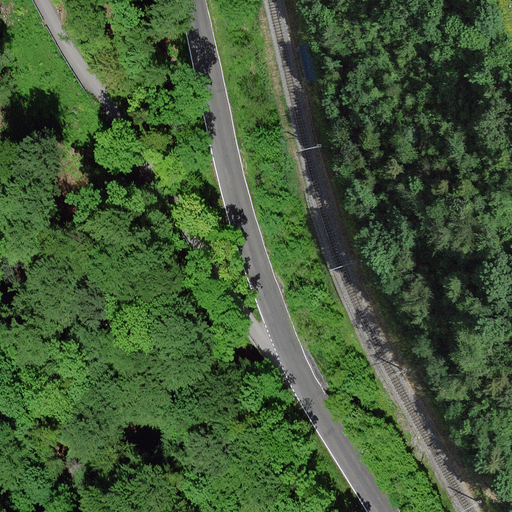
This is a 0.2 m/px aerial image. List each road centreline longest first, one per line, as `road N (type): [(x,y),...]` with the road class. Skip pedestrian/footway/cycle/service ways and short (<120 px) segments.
road 1 (unclassified): [(42,0),(244,317),(306,382)]
road 2 (tertiary): [(194,0),(240,210),(306,382)]
road 3 (tertiary): [(306,382),(383,511)]
